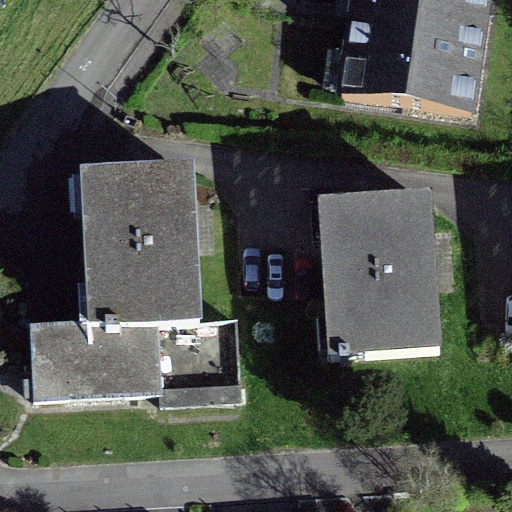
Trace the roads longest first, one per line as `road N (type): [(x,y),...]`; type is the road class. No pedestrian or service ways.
road 1 (residential): [(0,492),(511,464)]
road 2 (residential): [(141,0),(0,191)]
